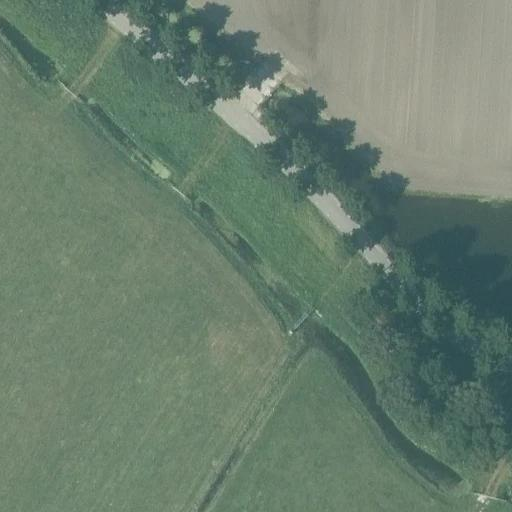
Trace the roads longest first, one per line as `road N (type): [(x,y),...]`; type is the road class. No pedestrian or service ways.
road 1 (tertiary): [(511,365),(453,334),(247,124),(98,0)]
road 2 (track): [(158,216),(243,121),(289,48)]
